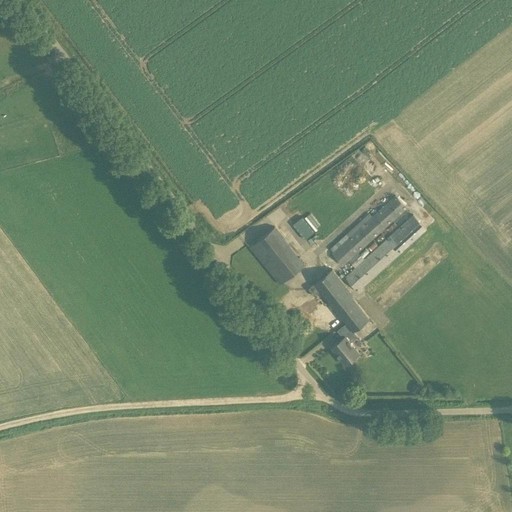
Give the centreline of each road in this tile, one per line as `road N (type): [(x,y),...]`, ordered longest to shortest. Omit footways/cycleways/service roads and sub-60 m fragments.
road 1 (unclassified): [(511,409),(356,414),(323,396),(20,0)]
road 2 (track): [(323,396),(98,408),(0,427)]
